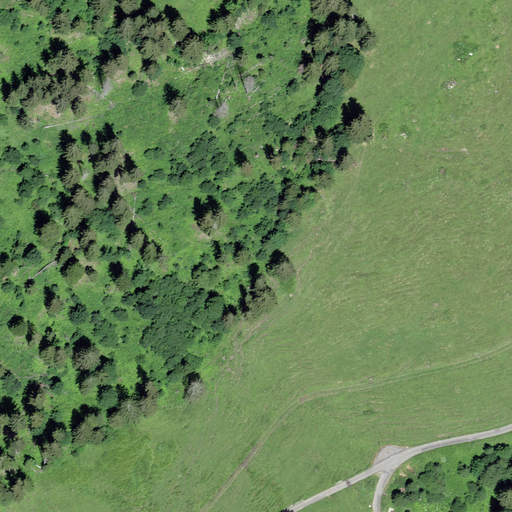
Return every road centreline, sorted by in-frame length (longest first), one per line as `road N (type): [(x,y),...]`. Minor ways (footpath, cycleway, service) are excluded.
road 1 (track): [(511,343),(482,359),(292,409),(198,511)]
road 2 (track): [(511,428),(447,441),(396,463),(378,490),(379,511)]
